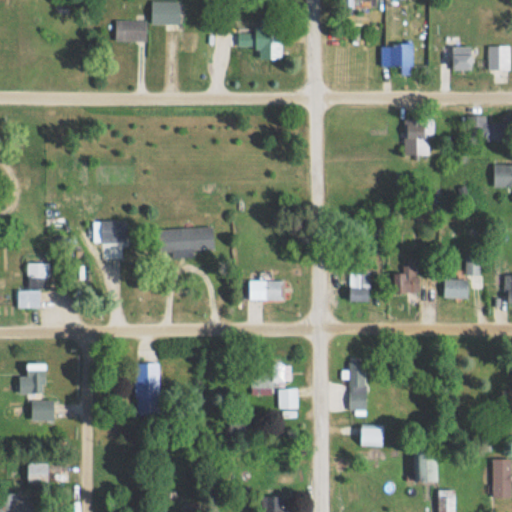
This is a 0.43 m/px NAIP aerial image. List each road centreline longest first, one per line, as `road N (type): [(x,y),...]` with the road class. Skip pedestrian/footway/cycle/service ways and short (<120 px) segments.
road 1 (residential): [(320,511),(311,0)]
road 2 (residential): [(511,325),(0,333)]
road 3 (residential): [(511,94),(0,97)]
road 4 (residential): [(90,511),(88,335)]
